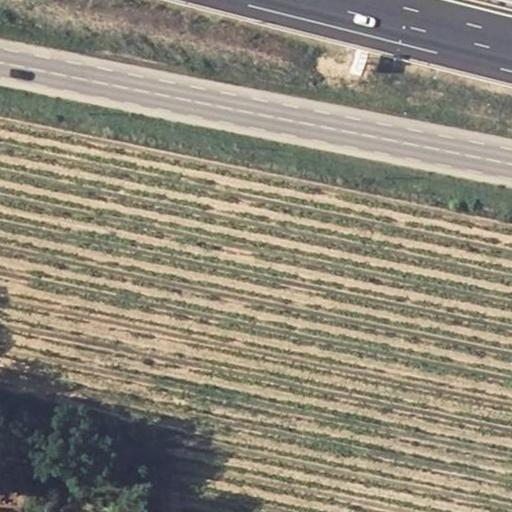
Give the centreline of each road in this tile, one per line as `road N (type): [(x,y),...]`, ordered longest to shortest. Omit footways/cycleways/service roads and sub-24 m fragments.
road 1 (tertiary): [(511,159),(0,58)]
road 2 (motorway): [(335,0),(511,44)]
